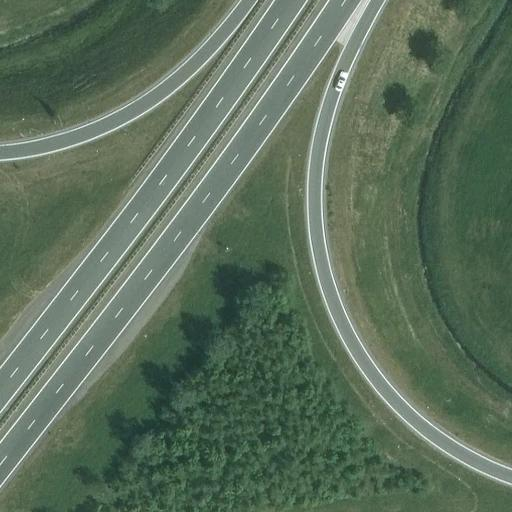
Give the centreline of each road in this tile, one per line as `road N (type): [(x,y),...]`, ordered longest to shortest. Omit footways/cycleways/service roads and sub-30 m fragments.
road 1 (trunk): [(0,473),(199,212),(340,0)]
road 2 (trunk): [(511,479),(407,417),(350,350),(329,306),(313,203),(316,159),(329,104),(378,0)]
road 3 (trunk): [(284,0),(0,393)]
road 4 (trunk): [(246,0),(197,60),(138,107),(62,140),(0,150)]
